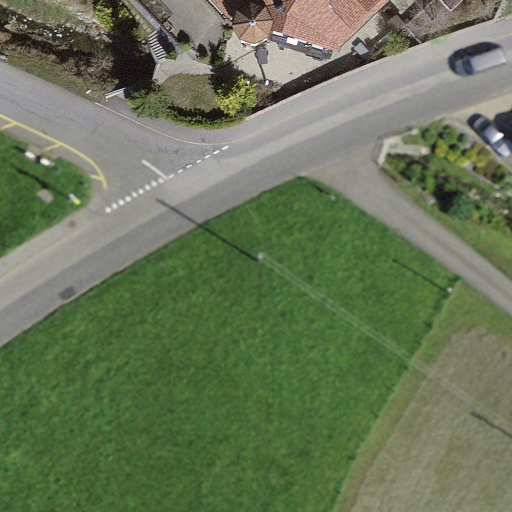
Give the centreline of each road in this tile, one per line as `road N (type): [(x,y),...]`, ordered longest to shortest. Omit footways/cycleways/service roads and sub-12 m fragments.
road 1 (unclassified): [(311,133),(511,305)]
road 2 (secondary): [(0,301),(187,192)]
road 3 (unclassified): [(0,88),(87,120),(187,192)]
road 4 (secondary): [(311,133),(511,61)]
road 5 (secondary): [(187,192),(311,133)]
